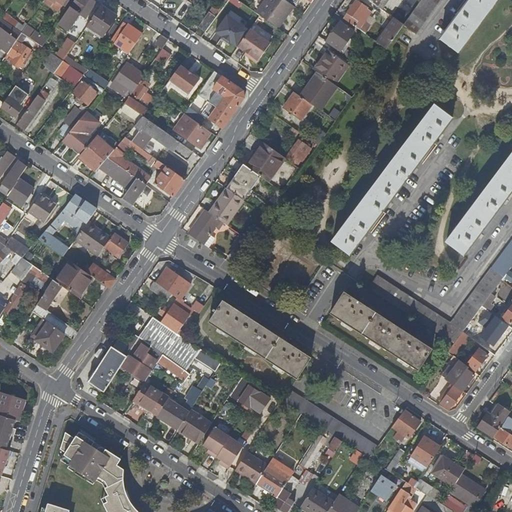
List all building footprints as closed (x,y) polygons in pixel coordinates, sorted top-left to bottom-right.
[(55,0),(54,3),(50,0),(44,0),(44,1),(58,11),(63,5),(56,0),(55,0)] [(86,19),(97,3),(92,0),(75,0),(64,16),(74,24),(80,15),(86,19)] [(221,0),(217,6),(222,9),(228,1),(228,0),(221,0)] [(253,15),(255,12),(238,0),(228,0),(228,1),(231,3),(227,9),(231,11),(237,4),(253,15)] [(288,14),(293,7),(282,0),(265,0),(256,13),(260,15),(276,27),(277,28),(282,21),(280,20),(286,12),(288,14)] [(356,0),(343,18),(365,34),(371,26),(365,21),(371,12),(366,9),(367,8),(356,0)] [(388,0),(399,0),(414,10),(421,1),(419,0),(368,0),(382,10),(388,0)] [(421,0),(421,1),(414,10),(404,24),(416,33),(439,0),(421,0)] [(495,0),(468,0),(439,39),(457,52),(495,0)] [(210,12),(217,16),(220,12),(222,9),(217,6),(215,4),(210,12)] [(247,23),(253,15),(237,4),(231,11),(247,23)] [(117,16),(102,5),(87,26),(97,33),(98,31),(104,36),(117,16)] [(199,26),(206,31),(209,27),(210,25),(217,16),(210,12),(199,26)] [(217,16),(222,20),(226,23),(230,19),(220,12),(217,16)] [(280,20),(282,21),(288,14),(286,12),(280,20)] [(22,25),(5,14),(1,19),(22,33),(27,26),(27,25),(24,23),(22,25)] [(0,40),(11,48),(22,33),(1,19),(0,20),(0,40)] [(393,20),(377,43),(386,49),(402,27),(393,20)] [(340,22),(326,42),(353,61),(356,56),(345,49),(357,33),(340,22)] [(115,43),(130,53),(142,34),(128,24),(124,30),(115,43)] [(47,40),(27,26),(22,33),(26,36),(36,43),(42,47),(46,42),(47,40)] [(220,35),(209,27),(206,31),(201,38),(213,46),(220,35)] [(115,43),(124,30),(122,28),(113,41),(115,43)] [(270,43),(250,29),(238,46),(251,56),(249,58),(256,63),(270,43)] [(23,41),(26,36),(22,33),(11,48),(7,55),(4,58),(18,68),(19,68),(21,69),(24,65),(21,64),(30,51),(20,44),(23,41)] [(33,47),(36,43),(26,36),(23,41),(33,47)] [(156,45),(162,49),(168,40),(163,36),(156,45)] [(60,52),(46,42),(42,47),(52,54),(63,61),(66,57),(75,43),(69,39),(60,52)] [(11,48),(0,40),(0,50),(7,55),(11,48)] [(32,48),(38,53),(42,47),(36,43),(33,47),(32,48)] [(323,58),(315,70),(317,72),(334,84),(347,65),(328,51),(323,58)] [(43,66),(54,74),(63,61),(52,54),(43,66)] [(86,71),(66,57),(63,61),(83,75),(86,71)] [(315,70),(323,58),(321,57),(312,69),(315,70)] [(54,74),(73,88),(83,75),(63,61),(54,74)] [(128,89),(133,92),(139,83),(144,76),(127,64),(116,80),(120,83),(116,89),(124,94),(128,89)] [(347,65),(334,84),(336,85),(349,66),(347,65)] [(187,97),(199,79),(180,66),(168,83),(187,97)] [(350,88),(346,93),(352,97),(369,73),(364,69),(350,88)] [(209,119),(223,128),(232,115),(244,99),(243,91),(214,71),(191,104),(192,104),(198,95),(209,103),(205,108),(212,113),(209,119)] [(334,84),(317,72),(300,96),(312,104),(312,105),(320,111),(338,86),(336,85),(334,84)] [(50,78),(45,89),(54,93),(59,82),(50,78)] [(102,79),(98,85),(104,90),(109,83),(102,79)] [(120,83),(116,80),(112,86),(116,89),(120,83)] [(97,93),(81,81),(72,94),(77,97),(75,100),(82,105),(83,102),(88,105),(97,93)] [(148,89),(139,83),(133,92),(129,97),(124,104),(143,117),(147,111),(138,103),(148,89)] [(3,103),(1,107),(15,117),(22,107),(20,106),(28,95),(15,86),(8,97),(3,103)] [(40,93),(17,124),(24,130),(45,101),(45,100),(49,95),(42,90),(40,93)] [(301,120),(312,105),(312,104),(300,96),(294,92),(284,107),(301,120)] [(143,117),(124,104),(120,109),(137,123),(138,122),(143,117)] [(60,132),(66,136),(76,124),(87,110),(82,106),(60,132)] [(188,116),(204,127),(210,132),(214,126),(204,119),(205,118),(190,106),(184,114),(186,115),(188,116)] [(330,116),(336,120),(341,112),(335,108),(330,116)] [(158,119),(147,111),(143,117),(154,124),(158,119)] [(447,125),(430,112),(327,249),(344,262),(377,218),(428,150),(447,125)] [(202,129),(204,127),(188,116),(186,115),(175,130),(200,147),(209,134),(202,129)] [(187,161),(194,152),(154,124),(143,117),(138,122),(142,125),(144,127),(150,131),(148,134),(152,137),(187,161)] [(142,125),(138,122),(137,123),(125,137),(129,140),(142,125)] [(94,139),(76,124),(66,136),(62,141),(72,149),(74,147),(82,154),(94,139)] [(152,137),(148,134),(143,140),(137,136),(144,127),(142,125),(129,140),(133,143),(142,149),(152,137)] [(150,131),(144,127),(137,136),(143,140),(148,134),(150,131)] [(296,136),(299,132),(292,127),(290,131),(296,136)] [(114,151),(105,143),(97,136),(94,139),(95,139),(82,154),(79,157),(96,172),(99,168),(107,158),(114,151)] [(105,143),(114,151),(119,144),(111,137),(105,143)] [(122,156),(133,143),(129,140),(125,137),(119,144),(114,151),(107,158),(137,178),(146,185),(151,177),(122,156)] [(95,139),(94,139),(82,154),(95,139)] [(298,139),(285,157),(301,169),(314,151),(298,139)] [(264,142),(247,166),(261,176),(269,182),(285,157),(264,142)] [(0,177),(14,157),(6,151),(1,159),(0,160),(0,177)] [(511,154),(446,242),(464,255),(511,189),(511,154)] [(155,183),(174,197),(186,180),(153,157),(149,163),(153,166),(154,165),(161,169),(164,170),(155,183)] [(99,168),(129,189),(137,178),(107,158),(99,168)] [(0,187),(0,190),(8,196),(16,184),(15,183),(27,166),(19,161),(0,187)] [(244,164),(226,188),(244,201),(261,176),(247,166),(244,164)] [(131,205),(146,185),(137,178),(129,189),(122,199),(131,205)] [(33,188),(19,179),(16,184),(8,196),(7,197),(21,206),(24,201),(27,203),(33,195),(30,193),(33,188)] [(226,188),(209,212),(220,220),(227,224),(244,201),(226,188)] [(270,201),(276,205),(285,193),(279,189),(270,201)] [(57,205),(41,194),(29,212),(37,218),(41,220),(44,223),(57,205)] [(79,227),(82,229),(88,221),(95,211),(96,209),(76,195),(75,196),(67,206),(65,209),(56,220),(60,224),(64,219),(74,226),(79,227)] [(0,225),(12,208),(3,202),(0,207),(0,242),(5,246),(7,244),(0,239),(0,225)] [(203,244),(220,220),(209,212),(206,210),(189,234),(203,244)] [(60,224),(56,220),(51,225),(55,229),(60,224)] [(94,225),(88,221),(82,229),(75,239),(98,255),(104,247),(110,238),(93,226),(94,225)] [(55,229),(51,225),(39,239),(63,256),(69,248),(50,235),(55,229)] [(128,244),(114,233),(110,238),(104,247),(118,257),(128,244)] [(231,249),(240,256),(250,241),(241,235),(231,249)] [(29,250),(11,238),(7,244),(5,246),(12,251),(22,258),(29,250)] [(389,284),(381,296),(454,343),(462,332),(482,306),(491,294),(501,280),(511,265),(511,240),(450,323),(389,284)] [(0,263),(12,251),(5,246),(0,242),(0,263)] [(11,272),(23,281),(27,274),(33,265),(22,258),(11,272)] [(79,297),(93,277),(86,272),(70,261),(56,281),(61,285),(79,297)] [(116,279),(93,263),(86,272),(93,277),(110,288),(116,279)] [(27,274),(47,288),(53,279),(33,265),(27,274)] [(167,267),(156,283),(167,290),(179,299),(181,300),(192,285),(167,267)] [(45,310),(61,285),(56,281),(53,279),(47,288),(37,304),(45,310)] [(162,297),(167,290),(156,283),(154,281),(149,288),(162,297)] [(28,287),(21,283),(3,311),(9,315),(28,287)] [(432,349),(345,292),(331,313),(418,371),(432,349)] [(493,295),(491,294),(482,306),(486,309),(494,299),(491,297),(493,295)] [(212,308),(215,310),(209,320),(296,376),(310,354),(223,298),(216,308),(213,306),(212,308)] [(179,299),(161,323),(182,337),(185,333),(180,329),(194,310),(192,309),(181,300),(179,299)] [(197,301),(192,309),(194,310),(199,313),(204,306),(197,301)] [(511,305),(511,301),(502,316),(504,317),(511,305)] [(511,305),(504,317),(503,318),(511,324),(511,322),(511,305)] [(153,317),(139,338),(151,346),(157,350),(163,354),(187,370),(188,371),(196,358),(200,350),(182,337),(161,323),(153,317)] [(493,328),(486,337),(493,343),(501,333),(504,336),(509,329),(495,318),(490,325),(493,328)] [(31,336),(36,340),(48,323),(45,321),(41,328),(38,326),(31,336)] [(63,322),(58,330),(65,334),(71,338),(76,331),(63,322)] [(54,351),(65,334),(58,330),(48,323),(36,340),(54,351)] [(13,328),(5,340),(11,344),(19,332),(13,328)] [(454,356),(469,336),(462,332),(454,343),(448,352),(453,356),(454,356)] [(89,381),(105,392),(121,366),(128,355),(139,338),(136,335),(135,335),(129,343),(122,353),(116,349),(112,346),(89,381)] [(123,338),(116,349),(122,353),(129,343),(123,338)] [(483,339),(479,344),(491,353),(495,347),(483,339)] [(128,355),(121,366),(145,382),(146,381),(159,361),(163,354),(157,350),(151,346),(150,348),(142,343),(133,358),(128,355)] [(196,358),(216,371),(222,363),(201,349),(200,350),(196,358)] [(465,355),(460,361),(475,372),(487,355),(478,349),(471,359),(465,355)] [(159,361),(182,378),(187,370),(163,354),(159,361)] [(447,363),(449,365),(454,368),(459,360),(454,356),(453,356),(447,363)] [(454,368),(446,378),(446,379),(462,391),(474,375),(473,374),(475,372),(460,361),(459,360),(454,368)] [(446,378),(454,368),(449,365),(442,375),(446,378)] [(192,373),(188,371),(187,370),(182,378),(187,381),(192,373)] [(158,416),(178,430),(191,410),(208,384),(210,381),(205,377),(197,389),(193,386),(185,398),(189,400),(183,409),(175,404),(168,399),(158,415),(158,416)] [(261,411),(271,395),(243,377),(231,396),(239,401),(249,407),(250,404),(261,411)] [(216,381),(212,378),(210,381),(208,384),(212,387),(216,381)] [(170,397),(146,381),(145,382),(134,400),(158,415),(168,399),(170,397)] [(437,398),(439,399),(438,401),(449,409),(462,393),(449,383),(437,398)] [(292,390),(284,402),(323,428),(330,433),(336,436),(343,441),(368,457),(377,446),(292,390)] [(3,393),(0,402),(0,414),(15,419),(18,421),(25,400),(3,393)] [(478,427),(493,437),(494,436),(507,416),(509,412),(498,405),(491,417),(487,414),(478,427)] [(178,430),(192,439),(199,443),(212,423),(191,410),(178,430)] [(421,421),(404,410),(391,427),(403,434),(401,437),(404,438),(405,436),(409,438),(421,421)] [(0,447),(6,449),(15,419),(0,414),(0,447)] [(511,424),(511,419),(507,416),(494,436),(511,448),(511,432),(508,430),(511,424)] [(217,457),(230,437),(215,427),(203,445),(212,451),(210,454),(217,458),(217,457)] [(308,468),(323,444),(330,433),(323,428),(319,434),(320,435),(301,464),(308,468)] [(191,441),(192,439),(178,430),(177,432),(191,441)] [(138,511),(137,511),(133,506),(129,499),(127,494),(125,486),(124,478),(125,470),(118,466),(122,461),(104,449),(103,448),(101,449),(99,449),(98,450),(93,447),(76,437),(75,439),(66,433),(61,451),(66,454),(63,459),(61,461),(69,467),(76,471),(74,473),(87,482),(89,480),(96,484),(97,481),(103,485),(109,497),(106,498),(108,502),(104,505),(107,511),(138,511)] [(76,437),(93,447),(95,444),(79,433),(76,437)] [(330,433),(323,444),(329,447),(336,436),(330,433)] [(336,436),(329,447),(336,452),(343,441),(336,436)] [(390,440),(384,436),(377,446),(368,457),(375,461),(390,440)] [(229,469),(244,446),(230,437),(217,457),(225,462),(222,465),(229,469)] [(411,455),(428,466),(433,458),(440,448),(423,437),(411,455)] [(10,451),(1,448),(0,450),(0,465),(5,467),(10,451)] [(400,448),(386,469),(391,472),(405,452),(400,448)] [(350,460),(359,466),(366,457),(357,450),(350,460)] [(235,470),(247,478),(256,484),(267,467),(268,466),(247,452),(241,461),(235,470)] [(432,472),(454,486),(465,469),(443,455),(432,472)] [(256,484),(277,497),(283,488),(288,480),(267,467),(256,484)] [(382,472),(403,486),(406,482),(391,472),(386,469),(385,468),(382,472)] [(306,486),(313,473),(306,469),(298,481),(306,486)] [(397,485),(381,475),(371,490),(387,500),(397,485)] [(465,511),(479,511),(480,511),(474,508),(485,491),(462,476),(451,493),(470,505),(465,511)] [(245,480),(255,486),(256,484),(247,478),(245,480)] [(411,478),(408,483),(414,487),(417,482),(411,478)] [(423,486),(417,482),(414,487),(420,491),(423,486)] [(291,493),(283,488),(277,497),(273,504),(284,511),(287,511),(292,506),(286,502),(291,493)] [(327,511),(333,503),(312,489),(301,507),(308,511),(327,511)] [(409,495),(401,490),(389,508),(394,511),(411,511),(417,505),(407,499),(409,495)] [(327,511),(356,511),(359,508),(338,494),(333,503),(327,511)] [(424,501),(440,511),(452,511),(442,505),(427,495),(424,501)] [(450,501),(446,498),(442,505),(452,511),(463,511),(450,503),(450,501)]
